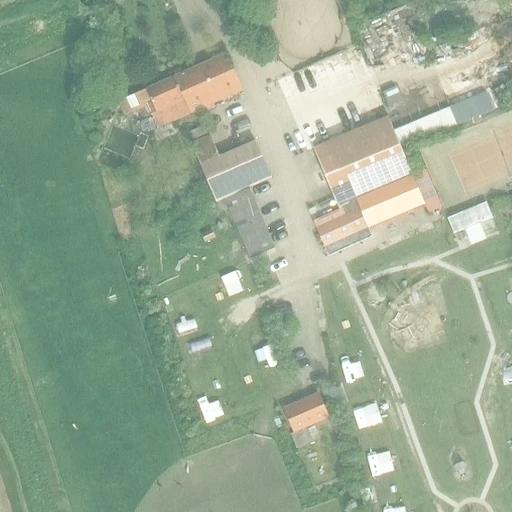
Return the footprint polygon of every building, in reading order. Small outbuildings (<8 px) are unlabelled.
[(176,120),(190,113),(243,90),(227,54),(146,89),(156,112),(170,106),(176,120)] [(313,148),(336,204),(355,196),(411,172),(388,116),(313,148)] [(255,141),(219,157),(210,136),(191,144),(216,202),(235,194),(260,252),(283,243),(258,184),(271,178),(255,141)] [(101,147),(96,162),(118,171),(124,156),(101,147)] [(411,172),(355,196),(368,227),(424,203),(411,172)] [(325,247),(353,235),(345,216),(316,228),(325,247)] [(327,420),(317,396),(284,410),(294,434),(327,420)]
